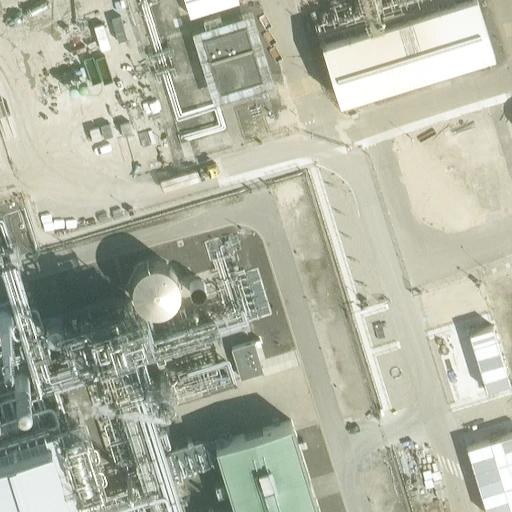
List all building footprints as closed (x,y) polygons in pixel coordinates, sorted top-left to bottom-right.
[(183,0),(189,17),(238,2),(237,0),(183,0)] [(477,0),(456,0),(321,41),(321,42),(339,101),(494,54),(477,0)] [(203,38),(219,91),(261,78),(245,25),(203,38)] [(253,337),(230,344),(239,373),(262,367),(253,337)] [(319,511),(291,420),(215,444),(235,511),(319,511)]
